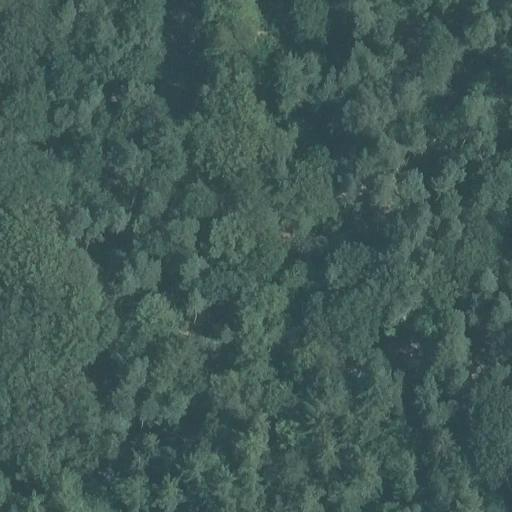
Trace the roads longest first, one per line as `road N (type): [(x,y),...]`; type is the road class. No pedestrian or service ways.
road 1 (track): [(0,447),(65,458),(384,445),(471,483),(511,491)]
road 2 (track): [(259,451),(273,203),(224,116),(226,0)]
